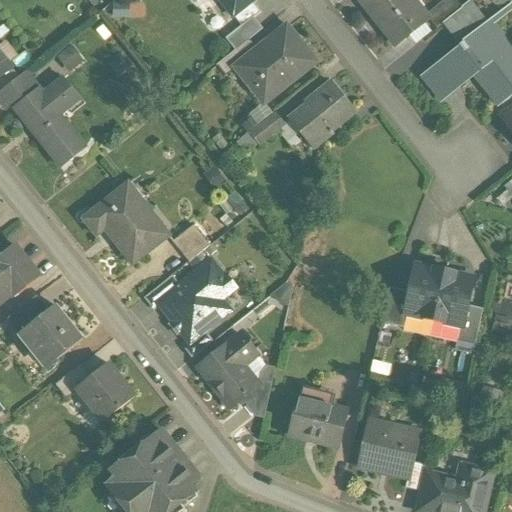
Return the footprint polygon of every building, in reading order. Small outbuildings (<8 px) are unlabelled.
[(257,0),(219,0),(234,18),(257,0)] [(364,0),(361,3),(395,47),(424,24),(404,0),(364,0)] [(453,0),(445,0),(425,16),(436,31),(462,10),(453,0)] [(491,0),(496,8),(510,0),(491,0)] [(254,18),(226,40),(236,53),(249,42),(264,31),(254,18)] [(461,49),(443,64),(461,87),(475,76),(498,106),(511,95),(511,58),(487,26),(460,48),(461,49)] [(257,52),(234,69),(236,71),(252,91),(261,84),(273,99),(317,64),(287,27),(257,52)] [(236,53),(217,68),(226,79),(236,71),(234,69),(257,52),(249,42),(236,53)] [(72,71),(85,58),(72,45),(59,58),(72,71)] [(0,54),(0,78),(11,70),(11,69),(0,54)] [(443,64),(423,79),(442,102),(461,87),(443,64)] [(11,70),(0,78),(0,93),(19,79),(11,69),(11,70)] [(0,93),(0,102),(7,111),(14,105),(36,87),(25,74),(19,79),(0,93)] [(43,96),(36,87),(14,105),(29,123),(26,125),(61,169),(86,150),(55,112),(76,95),(64,79),(43,96)] [(317,101),(290,122),(314,152),(333,137),(330,133),(356,113),(333,85),(316,99),(317,101)] [(511,109),(502,118),(509,127),(511,125),(511,109)] [(129,185),(83,221),(97,238),(109,229),(118,240),(113,243),(132,267),(170,237),(129,185)] [(194,227),(173,244),(189,265),(210,248),(194,227)] [(13,247),(0,257),(0,304),(11,296),(14,300),(39,279),(13,247)] [(180,288),(158,305),(160,308),(188,342),(190,345),(205,334),(230,313),(212,290),(225,279),(212,263),(180,288)] [(444,273),(416,267),(409,294),(405,315),(407,316),(433,322),(444,273)] [(473,280),(444,273),(433,322),(460,328),(462,328),(467,307),(473,280)] [(172,278),(145,299),(155,312),(160,308),(158,305),(180,288),(172,278)] [(409,294),(389,289),(385,300),(380,324),(404,329),(407,316),(405,315),(409,294)] [(36,298),(6,322),(18,337),(48,313),(36,298)] [(48,313),(18,337),(31,354),(37,349),(46,361),(60,350),(65,356),(83,342),(55,307),(48,313)] [(483,311),(467,307),(462,328),(460,328),(457,342),(475,346),(483,311)] [(205,334),(190,345),(188,342),(182,346),(193,359),(212,344),(205,334)] [(241,337),(199,370),(214,388),(213,395),(219,395),(231,409),(243,399),(259,386),(258,385),(243,367),(257,356),(241,337)] [(134,399),(108,366),(89,381),(75,391),(77,393),(101,425),(134,399)] [(79,368),(54,388),(65,402),(77,393),(75,391),(89,381),(79,368)] [(261,382),(258,385),(259,386),(243,399),(246,403),(245,406),(255,418),(264,420),(272,385),(261,382)] [(345,414),(299,402),(290,438),(307,442),(308,436),(338,443),(345,414)] [(399,436),(374,431),(370,445),(365,444),(359,471),(379,475),(380,470),(408,477),(409,477),(412,464),(419,435),(400,430),(399,436)] [(180,457),(161,434),(111,474),(116,481),(107,488),(125,511),(172,511),(194,495),(189,488),(198,480),(186,464),(182,467),(177,460),(180,457)] [(424,467),(412,464),(409,477),(408,477),(405,490),(418,493),(422,475),(424,467)] [(463,485),(444,480),(437,511),(483,511),(492,474),(466,468),(463,485)] [(437,511),(444,480),(422,475),(418,493),(414,510),(421,511),(437,511)]
